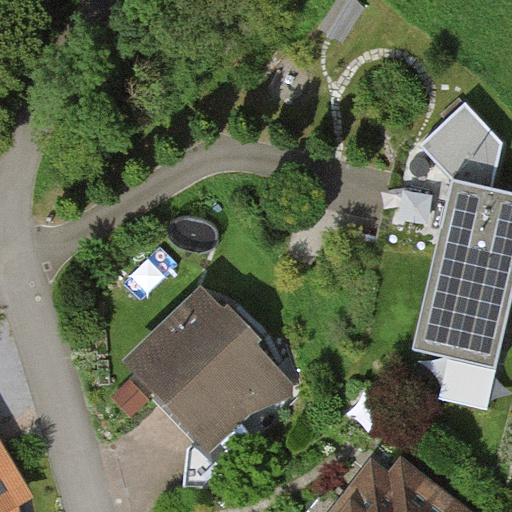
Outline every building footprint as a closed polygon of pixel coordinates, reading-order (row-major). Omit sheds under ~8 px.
[(502,188),(511,127),(511,125),(448,115),(437,178),(502,188)] [(506,381),(511,357),(511,208),(462,196),(421,359),(506,381)] [(216,296),(129,377),(212,464),(298,384),(216,296)] [(0,511),(6,511),(29,498),(0,453),(0,511)] [(460,511),(412,472),(400,487),(386,477),(355,511),(460,511)]
